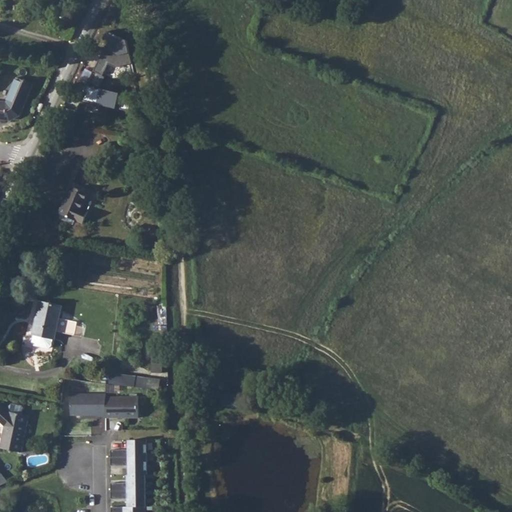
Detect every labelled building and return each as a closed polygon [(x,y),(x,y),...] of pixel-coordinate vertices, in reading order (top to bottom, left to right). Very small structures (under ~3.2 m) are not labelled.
[(104,49),(94,71),(103,76),(108,64),(116,67),(132,64),(126,40),(114,34),(106,50),(104,49)] [(0,101),(0,119),(11,121),(20,116),(33,84),(16,78),(6,102),(0,101)] [(133,96),(86,85),(83,100),(116,108),(117,104),(122,105),(121,109),(129,111),(133,96)] [(66,109),(63,121),(73,123),(76,111),(66,109)] [(59,213),(84,223),(89,212),(83,209),(90,194),(71,186),(59,213)] [(59,318),(62,305),(40,301),(33,335),(34,335),(53,339),(55,340),(57,331),(74,335),(77,322),(59,318)] [(53,339),(34,335),(33,342),(35,345),(49,348),(52,346),(53,339)] [(162,349),(152,348),(152,373),(162,373),(162,349)] [(161,380),(111,373),(109,384),(159,391),(161,380)] [(224,392),(224,407),(240,407),(240,392),(224,392)] [(106,394),(71,394),(71,416),(98,415),(98,417),(106,417),(106,397),(106,394)] [(139,397),(106,397),(106,417),(106,418),(139,418),(139,397)] [(0,448),(21,452),(29,416),(22,414),(8,411),(0,403),(0,421),(5,426),(0,448)] [(9,405),(8,411),(22,414),(24,408),(22,406),(12,404),(9,405)] [(148,440),(129,440),(129,449),(129,452),(125,452),(125,449),(111,450),(111,466),(125,465),(125,463),(129,463),(129,465),(129,475),(128,475),(128,483),(128,486),(125,486),(125,483),(111,483),(111,499),(125,499),(125,496),(128,496),(128,499),(128,507),(111,507),(111,511),(145,511),(145,507),(147,507),(146,475),(148,475),(148,440)] [(0,485),(8,482),(0,471),(0,485)]
